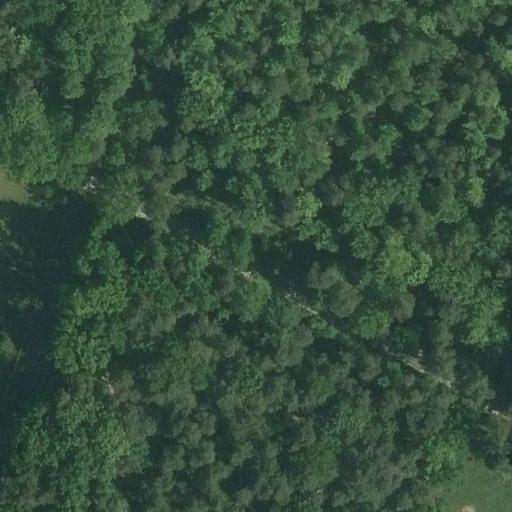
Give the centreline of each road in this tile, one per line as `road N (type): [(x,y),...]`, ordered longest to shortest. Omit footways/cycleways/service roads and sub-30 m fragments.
road 1 (unclassified): [(511,408),(0,128)]
road 2 (track): [(141,0),(85,175)]
